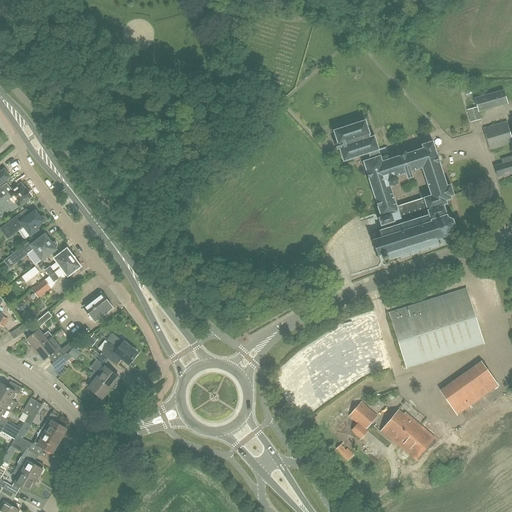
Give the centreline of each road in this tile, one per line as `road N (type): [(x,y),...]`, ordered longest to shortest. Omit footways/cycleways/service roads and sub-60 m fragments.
road 1 (tertiary): [(511,240),(345,294),(307,311),(247,357)]
road 2 (primary): [(127,265),(183,382)]
road 3 (primary): [(75,196),(0,91)]
road 4 (primary): [(207,365),(127,265)]
road 5 (residential): [(20,131),(31,174),(77,237)]
